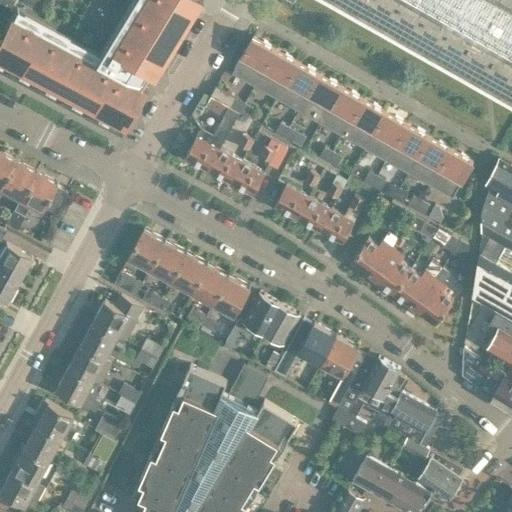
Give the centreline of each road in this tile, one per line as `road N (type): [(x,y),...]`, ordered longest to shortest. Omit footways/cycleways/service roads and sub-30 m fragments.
road 1 (residential): [(511,435),(373,319),(130,178)]
road 2 (residential): [(0,411),(130,178)]
road 3 (residential): [(130,178),(236,0)]
road 4 (residential): [(130,178),(0,107)]
